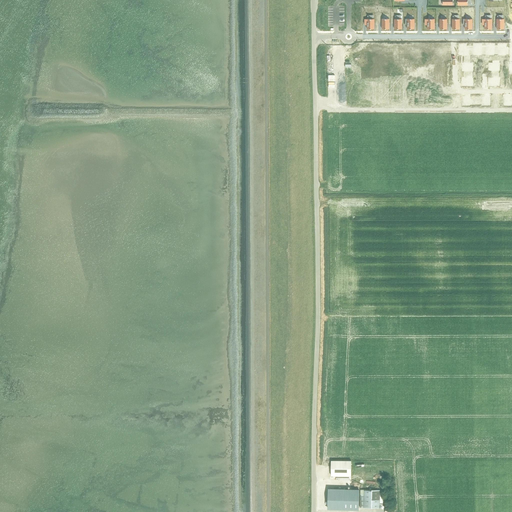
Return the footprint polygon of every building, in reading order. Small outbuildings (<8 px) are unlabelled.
[(374,19),(367,19),(365,19),(365,24),(367,24),(367,29),(374,29),(374,19)] [(414,19),(405,19),(405,24),(407,24),(407,29),(414,29),(414,19)] [(426,19),(425,19),(425,22),(425,24),(425,25),(426,25),(427,25),(427,27),(427,28),(427,29),(431,29),(435,29),(435,28),(434,28),(434,23),(434,19),(435,19),(430,19),(427,19),(426,19)] [(469,19),(463,19),(463,22),(463,24),(463,25),(464,25),(465,25),(465,27),(465,28),(465,29),(472,29),(472,28),(472,24),(472,19),(469,19)] [(492,19),(485,19),(483,19),(483,24),(485,24),(485,29),(492,29),(492,19)] [(467,45),(460,45),(460,55),(467,55),(467,54),(469,54),(469,49),(467,49),(467,45)] [(504,45),(499,45),(499,46),(499,48),(499,51),(499,55),(503,55),(506,55),(506,54),(507,54),(508,54),(508,51),(508,49),(506,49),(506,45),(504,45)] [(494,64),(489,64),(489,68),(489,71),(494,71),(499,71),(499,67),(499,64),(499,62),(497,62),(494,62),(494,64)] [(467,79),(463,79),(463,86),(473,86),(473,79),(472,79),(472,77),(467,77),(467,79)] [(491,79),(489,79),(489,81),(489,86),(492,86),(494,86),(499,86),(499,82),(499,79),(499,77),(497,77),(493,77),(493,79),(491,79)] [(470,95),(463,95),(463,105),(470,105),(472,105),(472,99),(470,99),(470,95)] [(331,460),(331,476),(351,476),(351,461),(331,460)] [(359,510),(359,490),(329,489),(328,509),(359,510)] [(380,508),(380,490),(364,490),(364,495),(361,495),(360,507),(380,508)]
